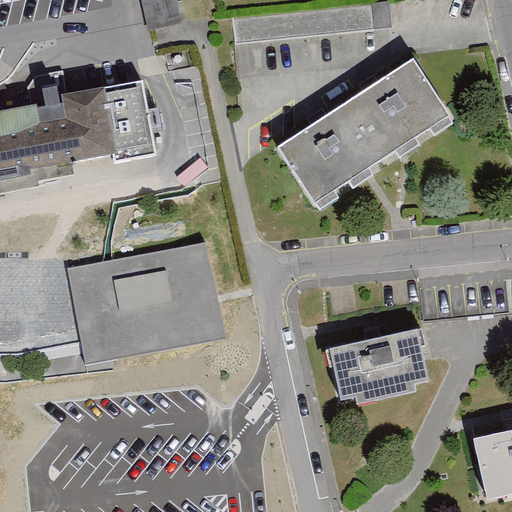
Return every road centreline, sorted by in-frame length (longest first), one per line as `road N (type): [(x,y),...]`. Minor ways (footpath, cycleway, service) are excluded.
road 1 (residential): [(261,270),(200,26)]
road 2 (residential): [(261,270),(511,244)]
road 3 (residential): [(316,511),(261,270)]
